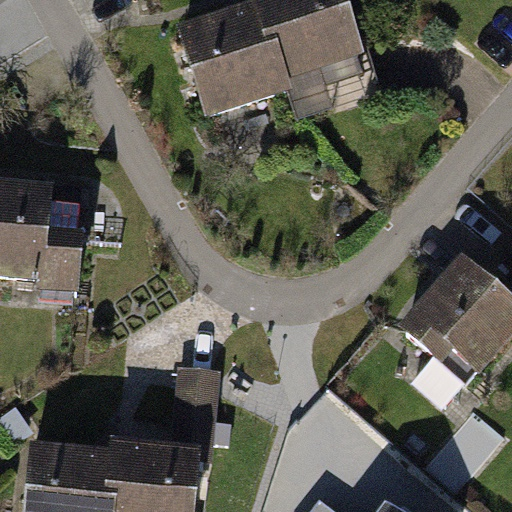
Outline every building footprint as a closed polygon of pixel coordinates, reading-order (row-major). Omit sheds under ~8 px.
[(349,75),(326,0),(262,0),(253,3),(282,96),(349,75)] [(282,96),(253,3),(185,24),(214,117),(282,96)] [(0,281),(43,285),(51,195),(0,190),(0,281)] [(511,299),(463,258),(395,335),(461,392),(511,332),(511,299)] [(185,366),(179,438),(222,442),(228,370),(185,366)] [(116,461),(112,511),(193,511),(198,456),(117,449),(116,461)] [(112,511),(116,461),(39,455),(34,511),(112,511)]
